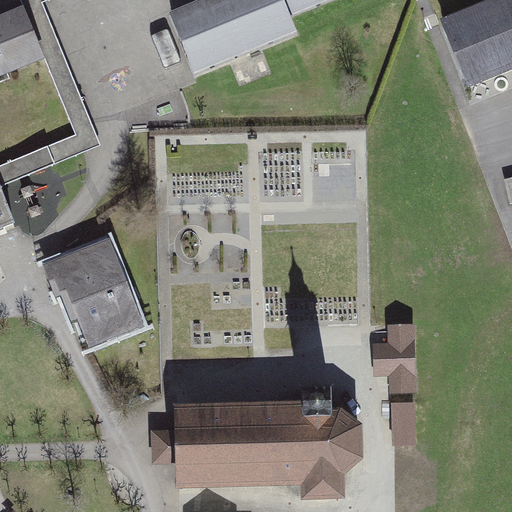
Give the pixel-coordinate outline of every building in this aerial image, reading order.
[(323,0),(216,0),(173,17),(195,71),(292,32),(286,15),(323,0)] [(511,0),(501,0),(443,24),(468,85),(511,66),(511,0)] [(0,75),(40,59),(21,12),(0,20),(0,75)] [(0,229),(13,224),(0,191),(0,229)] [(138,324),(107,246),(50,268),(60,292),(66,290),(75,315),(81,312),(93,341),(138,324)] [(417,392),(414,322),(388,323),(388,341),(374,341),(375,375),(390,374),(390,393),(417,392)] [(344,466),(364,449),(363,418),(333,400),(332,371),(303,372),(304,391),(176,395),(177,438),(178,481),(302,477),(302,490),(345,489),(344,466)] [(415,400),(392,401),(394,444),(417,444),(415,400)]
